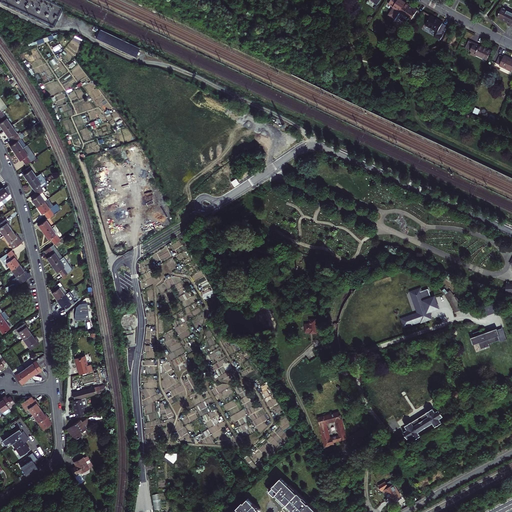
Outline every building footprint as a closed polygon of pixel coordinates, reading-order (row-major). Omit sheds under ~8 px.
[(44,0),(1,0),(1,1),(53,26),(62,8),(44,0)] [(392,0),(390,4),(402,12),(408,3),(402,0),(392,0)] [(415,8),(408,3),(402,12),(407,15),(406,17),(405,16),(402,20),(408,24),(412,19),(414,20),(420,11),(415,8)] [(511,11),(503,8),(499,19),(510,24),(511,24),(511,11)] [(433,16),(428,25),(441,32),(438,37),(443,39),(445,35),(444,34),(448,25),(445,24),(446,23),(443,21),(433,16)] [(101,30),(97,39),(136,57),(141,49),(101,30)] [(38,44),(53,39),(52,35),(36,40),(38,44)] [(489,59),(493,51),(486,48),(478,44),(476,48),(473,47),(475,43),(471,41),(467,48),(474,51),(473,55),(477,57),(478,54),(489,59)] [(511,58),(505,55),(505,56),(501,55),(497,62),(501,64),(500,65),(511,70),(511,58)] [(3,110),(0,111),(0,119),(1,121),(0,122),(1,124),(5,129),(13,124),(3,110)] [(13,124),(5,129),(8,134),(10,137),(12,136),(13,138),(20,134),(13,124)] [(13,148),(16,152),(24,147),(19,139),(22,137),(20,134),(13,138),(16,141),(11,145),(13,148)] [(24,147),(16,152),(20,157),(21,159),(23,158),(27,163),(35,157),(26,145),(24,147)] [(27,177),(30,181),(38,175),(31,165),(25,169),(27,172),(25,174),(27,177)] [(38,175),(30,181),(34,186),(37,191),(43,186),(49,182),(47,179),(43,182),(38,175)] [(9,193),(6,185),(3,187),(2,186),(0,187),(0,198),(0,199),(3,202),(7,199),(4,196),(9,193)] [(38,205),(46,200),(41,192),(44,190),(45,189),(43,186),(37,191),(39,194),(33,198),(36,201),(38,205)] [(49,198),(44,190),(41,192),(46,200),(49,198)] [(46,200),(38,205),(42,210),(43,212),(46,211),(48,213),(53,209),(46,200)] [(5,219),(0,222),(0,230),(3,235),(11,229),(7,224),(8,223),(6,221),(5,219)] [(45,231),(52,226),(47,219),(40,224),(42,227),(45,231)] [(60,236),(63,234),(55,224),(52,226),(60,236)] [(65,236),(63,234),(60,236),(52,226),(45,231),(48,235),(50,238),(52,237),(56,243),(65,236)] [(15,234),(11,229),(3,235),(12,248),(21,241),(17,236),(16,234),(15,234)] [(56,243),(52,245),(62,258),(65,255),(56,243)] [(52,245),(46,249),(50,255),(48,256),(51,260),(54,264),(62,258),(52,245)] [(6,263),(11,269),(18,263),(17,261),(15,258),(16,258),(10,250),(0,257),(0,259),(4,264),(6,263)] [(62,258),(54,264),(57,269),(59,271),(61,270),(64,275),(70,270),(62,258)] [(21,266),(18,263),(11,269),(15,275),(11,278),(16,284),(30,274),(28,270),(26,272),(23,268),(22,269),(21,266)] [(65,279),(53,287),(56,290),(54,291),(56,294),(59,298),(69,291),(64,284),(67,282),(65,279)] [(414,293),(420,310),(404,315),(406,323),(423,317),(429,315),(428,313),(431,312),(430,308),(440,305),(436,294),(433,295),(430,286),(422,288),(423,290),(420,291),(417,292),(418,292),(414,293)] [(69,291),(59,298),(62,303),(64,305),(66,304),(68,307),(76,301),(74,298),(76,296),(71,289),(69,291)] [(457,311),(463,309),(460,302),(457,296),(453,290),(448,293),(451,298),(455,306),(457,311)] [(91,326),(85,298),(76,307),(75,315),(76,318),(87,316),(89,326),(91,326)] [(497,304),(489,306),(492,312),(499,310),(497,304)] [(5,321),(0,324),(0,329),(3,333),(10,328),(5,321)] [(16,331),(23,341),(31,336),(29,333),(28,331),(29,330),(25,325),(16,331)] [(476,335),(473,336),(475,343),(480,342),(483,348),(486,346),(487,347),(489,346),(492,345),(491,342),(501,339),(502,341),(509,338),(505,327),(500,328),(499,327),(483,333),(482,329),(475,332),(476,335)] [(30,352),(39,346),(36,341),(35,341),(33,339),(31,336),(23,341),(30,352)] [(78,366),(79,371),(93,368),(91,362),(88,363),(86,353),(75,356),(78,366)] [(25,370),(30,378),(35,375),(36,376),(41,372),(40,370),(42,369),(45,367),(44,358),(25,370)] [(21,386),(23,385),(26,383),(25,382),(27,381),(30,378),(25,370),(15,377),(21,386)] [(87,386),(73,389),(73,392),(74,396),(101,390),(101,389),(106,388),(104,382),(87,386)] [(88,402),(87,395),(74,398),(76,407),(78,415),(87,412),(85,404),(87,403),(88,402)] [(9,408),(12,405),(15,403),(11,397),(8,399),(6,396),(1,400),(2,401),(0,401),(0,409),(2,412),(4,415),(11,411),(9,408)] [(29,410),(33,415),(41,410),(38,405),(39,404),(37,402),(35,399),(34,400),(31,397),(21,404),(27,411),(29,410)] [(409,427),(405,429),(410,437),(413,434),(416,438),(422,434),(420,430),(435,421),(437,425),(444,421),(442,417),(446,415),(442,408),(437,410),(435,406),(429,410),(429,411),(414,420),(414,419),(407,424),(409,427)] [(337,439),(349,436),(342,408),(337,409),(337,411),(321,415),(328,443),(338,440),(337,439)] [(101,409),(94,410),(94,414),(90,415),(93,420),(104,417),(101,409)] [(44,430),(52,424),(49,420),(50,419),(48,416),(47,414),(45,415),(41,410),(33,415),(44,430)] [(90,415),(89,415),(83,419),(82,418),(70,427),(73,431),(79,438),(85,433),(83,431),(95,422),(93,420),(90,415)] [(351,434),(355,440),(358,438),(360,441),(366,437),(364,434),(369,432),(365,426),(351,434)] [(8,448),(13,445),(21,457),(30,451),(27,445),(26,443),(30,441),(24,433),(23,433),(21,430),(4,441),(8,448)] [(34,461),(22,469),(28,477),(31,475),(39,469),(35,463),(39,460),(34,453),(30,456),(34,461)] [(80,465),(77,466),(75,468),(80,477),(82,475),(85,474),(84,472),(96,465),(90,455),(87,456),(86,455),(77,460),(80,465)] [(289,485),(281,478),(272,486),(268,489),(291,511),(317,511),(309,503),(308,504),(305,501),(305,500),(290,485),(289,485)] [(382,491),(384,490),(389,487),(386,481),(379,486),(382,491)] [(389,487),(384,490),(391,502),(402,495),(395,484),(389,487)] [(260,511),(261,511),(248,499),(244,503),(243,502),(235,510),(235,511),(233,511),(260,511)]
